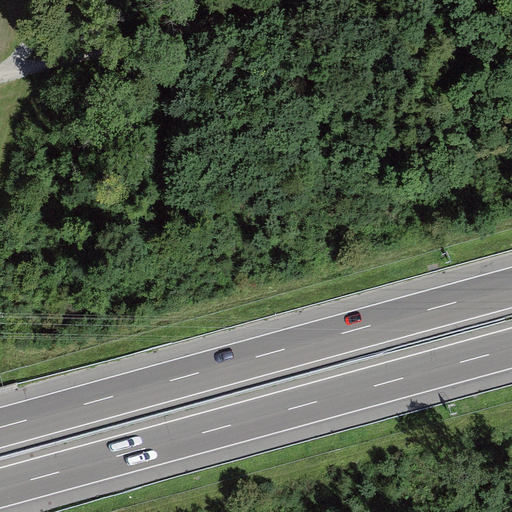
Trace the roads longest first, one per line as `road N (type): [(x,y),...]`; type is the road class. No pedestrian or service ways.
road 1 (motorway): [(511,287),(0,427)]
road 2 (motorway): [(0,489),(511,349)]
road 3 (track): [(294,0),(0,76)]
